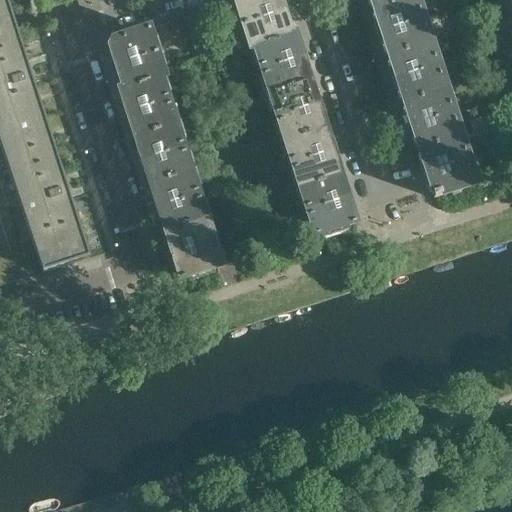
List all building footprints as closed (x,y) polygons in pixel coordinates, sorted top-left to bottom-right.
[(0,0),(0,287),(89,259),(5,0),(0,0)] [(290,36),(284,16),(278,0),(242,0),(234,3),(250,50),(295,36),(294,35),(290,36)] [(406,0),(367,0),(369,7),(372,8),(372,9),(371,11),(406,0)] [(424,20),(421,11),(418,12),(414,0),(406,0),(371,11),(374,13),(372,16),(375,24),(378,25),(381,34),(424,20)] [(429,45),(424,31),(428,30),(424,20),(381,34),(384,43),(382,46),(384,54),(387,55),(388,56),(386,58),(429,45)] [(164,78),(149,30),(113,42),(109,48),(123,90),(119,92),(164,78)] [(210,60),(202,35),(192,39),(199,63),(210,60)] [(302,60),(295,36),(250,50),(250,51),(254,50),(260,69),(276,64),(277,68),(302,60)] [(440,67),(436,57),(433,58),(429,45),(386,58),(389,59),(389,60),(387,63),(390,71),(393,72),(396,81),(440,67)] [(310,83),(302,60),(277,68),(276,64),(260,69),(269,96),(310,83)] [(444,91),(439,78),(443,77),(440,67),(396,81),(399,90),(397,93),(399,101),(402,102),(403,103),(401,105),(444,91)] [(167,99),(161,80),(164,79),(164,78),(119,92),(127,116),(152,108),(151,104),(167,99)] [(317,106),(310,83),(269,96),(275,116),(291,111),(292,115),(317,106)] [(455,114),(451,104),(448,105),(444,91),(401,105),(404,106),(404,107),(402,109),(405,118),(408,119),(411,128),(455,114)] [(175,125),(167,99),(151,104),(152,108),(127,116),(134,139),(175,125)] [(325,130),(317,106),(292,115),(291,111),(275,116),(284,143),(325,130)] [(459,138),(454,124),(458,123),(455,114),(411,128),(414,137),(412,140),(414,148),(418,149),(416,152),(459,138)] [(182,146),(175,125),(134,139),(142,163),(167,154),(166,151),(182,146)] [(332,153),(325,130),(284,143),(290,163),(306,158),(307,161),(332,153)] [(470,161),(467,151),(463,152),(459,138),(416,152),(419,153),(419,154),(417,156),(420,164),(423,165),(426,175),(470,161)] [(190,173),(182,146),(166,151),(167,154),(142,163),(150,186),(190,173)] [(340,177),(332,153),(307,161),(306,158),(290,163),(299,190),(340,177)] [(478,185),(474,173),(470,174),(467,164),(470,163),(470,161),(426,175),(429,184),(427,187),(429,192),(432,194),(434,199),(478,185)] [(197,193),(190,173),(150,186),(157,210),(182,201),(181,198),(197,193)] [(347,200),(340,177),(299,190),(305,209),(321,205),(322,208),(347,200)] [(206,220),(197,193),(181,198),(182,201),(157,210),(165,233),(206,220)] [(355,224),(347,200),(322,208),(321,205),(305,209),(314,238),(355,224)] [(212,240),(206,220),(165,233),(172,257),(197,248),(196,245),(212,240)] [(221,268),(212,240),(196,245),(197,248),(172,257),(180,281),(221,268)]
